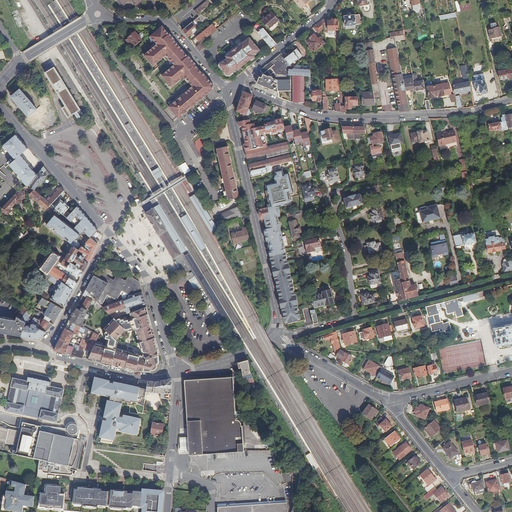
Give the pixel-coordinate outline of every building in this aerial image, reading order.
[(120,0),(123,3),(122,4),(127,10),(135,4),(132,1),(133,0),(137,4),(141,0),(120,0)] [(207,0),(194,11),(199,17),(218,0),(207,0)] [(234,4),(239,10),(244,6),(239,0),(234,4)] [(417,0),(410,0),(412,4),(413,10),(414,11),(418,10),(419,8),(418,3),(417,0)] [(461,11),(471,9),(469,3),(459,5),(461,11)] [(272,12),(262,21),(268,29),(279,20),(272,12)] [(356,14),(345,15),(346,26),(357,24),(357,23),(361,23),(359,14),(356,14)] [(199,17),(193,23),(195,25),(201,20),(199,17)] [(324,18),(321,21),(323,29),(324,33),(328,33),(328,30),(337,30),(337,18),(332,19),(332,20),(328,21),(324,18)] [(323,29),(321,21),(313,28),(318,33),(323,29)] [(252,27),(271,48),(277,44),(273,39),(258,22),(252,27)] [(490,38),(502,35),(499,26),(496,26),(495,22),(490,23),(491,29),(488,29),(490,38)] [(182,30),(188,37),(192,33),(191,31),(196,27),(195,25),(193,23),(182,30)] [(205,36),(206,38),(216,29),(212,24),(196,38),(199,42),(205,36)] [(169,107),(179,119),(210,92),(213,90),(213,85),(202,72),(202,73),(195,65),(196,64),(188,55),(188,56),(174,39),(175,39),(173,37),(174,36),(173,35),(172,35),(170,33),(169,33),(162,26),(160,28),(150,36),(157,44),(145,55),(154,67),(167,56),(175,66),(163,77),(173,89),(185,78),(193,87),(169,107)] [(135,32),(127,40),(130,43),(132,42),(136,46),(143,40),(142,39),(144,36),(145,34),(144,33),(141,33),(138,35),(135,32)] [(317,39),(312,33),(307,37),(308,38),(304,41),(314,52),(324,44),(319,38),(317,39)] [(257,53),(259,51),(259,49),(249,38),(246,41),(247,42),(245,44),(243,43),(240,45),(238,47),(237,48),(238,49),(236,50),(235,49),(235,50),(231,52),(229,54),(227,57),(226,57),(227,59),(225,61),(221,65),(220,66),(228,76),(229,76),(230,76),(233,73),(235,72),(237,70),(238,71),(241,68),(251,60),(254,58),(254,57),(254,56),(253,55),(256,53),(257,53)] [(302,43),(299,39),(290,47),(292,49),(295,46),(297,47),(302,43)] [(364,42),(374,92),(375,98),(381,97),(372,41),(364,42)] [(401,111),(409,110),(405,89),(403,80),(402,76),(396,46),(388,48),(401,111)] [(280,55),(274,60),(276,75),(285,76),(293,76),(304,78),(305,78),(307,78),(306,69),(292,68),(290,64),(298,58),(298,59),(302,56),(297,49),(283,59),(280,55)] [(268,88),(278,92),(278,91),(276,75),(274,60),(263,69),(260,71),(263,75),(262,78),(261,77),(258,84),(268,88)] [(464,82),(469,81),(466,64),(460,65),(462,77),(463,77),(464,82)] [(227,77),(229,76),(228,76),(220,66),(219,68),(227,77)] [(58,95),(65,106),(61,108),(67,118),(74,114),(77,119),(83,115),(80,110),(54,67),(44,73),(58,95)] [(511,68),(498,71),(500,80),(511,77),(511,68)] [(18,76),(22,80),(28,74),(25,70),(18,76)] [(415,74),(412,75),(413,78),(415,90),(424,89),(423,80),(417,81),(415,74)] [(276,75),(278,91),(290,90),(290,79),(285,78),(285,76),(276,75)] [(292,102),(304,106),(304,78),(293,76),(292,102)] [(482,94),(487,93),(484,76),(474,78),(477,93),(482,92),(482,94)] [(413,78),(403,80),(405,89),(410,88),(411,91),(415,90),(413,78)] [(338,79),(327,80),(328,91),(335,90),(335,92),(337,91),(338,90),(339,90),(338,79)] [(453,84),(455,94),(457,93),(469,91),(471,91),(469,81),(464,82),(453,84)] [(434,85),(436,94),(438,94),(439,96),(450,93),(448,83),(434,85)] [(436,94),(434,85),(427,87),(429,97),(434,96),(434,95),(436,94)] [(28,116),(37,108),(20,89),(11,96),(28,116)] [(320,99),(321,90),(313,90),(312,101),(320,101),(320,99)] [(238,111),(247,115),(252,96),(243,93),(242,92),(240,94),(238,102),(240,102),(238,111)] [(363,105),(376,104),(375,98),(374,92),(362,93),(363,105)] [(346,103),(341,103),(341,112),(343,112),(346,113),(346,109),(354,109),(355,109),(355,103),(357,103),(357,97),(346,97),(346,103)] [(269,112),(271,107),(256,101),(253,110),(263,114),(264,112),(266,113),(269,112)] [(508,129),(506,117),(506,115),(503,115),(503,118),(502,118),(503,122),(490,125),(491,131),(495,131),(496,132),(509,130),(508,129)] [(284,129),(282,120),(274,121),(275,123),(273,123),(273,124),(265,125),(266,127),(256,128),(255,123),(251,124),(250,119),(248,120),(240,122),(240,124),(243,124),(247,143),(245,143),(247,151),(267,147),(264,133),(267,132),(267,133),(273,132),(273,133),(277,132),(277,131),(285,130),(284,129)] [(310,120),(305,119),(308,133),(308,134),(313,133),(310,120)] [(292,127),(284,129),(285,130),(286,136),(287,141),(295,139),(293,131),(292,127)] [(354,128),(342,128),(343,134),(349,134),(349,139),(355,139),(354,133),(354,128)] [(354,133),(355,139),(361,139),(361,135),(367,135),(366,128),(354,128),(354,133)] [(297,130),(293,131),(295,139),(296,145),(303,143),(301,135),(300,131),(297,132),(297,130)] [(324,142),(334,140),(332,133),(331,130),(322,133),(324,142)] [(456,141),(455,131),(438,134),(440,144),(456,141)] [(381,132),(374,134),(375,137),(368,138),(372,155),(382,153),(380,143),(384,142),(381,132)] [(420,143),(430,141),(428,132),(424,132),(423,132),(412,134),(414,143),(419,142),(420,143)] [(308,133),(301,135),(303,143),(304,147),(311,145),(308,134),(308,133)] [(28,148),(15,134),(2,144),(4,146),(7,150),(15,159),(9,165),(14,170),(16,173),(18,174),(18,175),(24,183),(27,186),(28,185),(30,186),(37,175),(35,172),(33,170),(29,165),(28,166),(26,164),(27,162),(21,155),(22,154),(21,152),(22,151),(24,152),(28,148)] [(401,134),(389,136),(391,146),(399,144),(403,143),(401,134)] [(283,164),(293,162),(291,156),(290,149),(288,142),(267,147),(247,151),(248,158),(267,154),(269,160),(249,165),(251,171),(271,166),(283,164)] [(399,144),(391,146),(392,152),(401,150),(399,144)] [(435,160),(439,159),(438,151),(436,146),(431,148),(435,160)] [(227,147),(217,149),(219,155),(229,199),(238,197),(235,182),(227,147)] [(293,162),(283,164),(284,167),(289,166),(290,171),(295,170),(293,162)] [(182,165),(178,167),(182,174),(186,172),(190,170),(188,166),(185,163),(182,165)] [(363,163),(356,165),(357,169),(354,170),(356,178),(366,176),(363,163)] [(48,201),(36,191),(37,190),(47,176),(46,175),(48,172),(43,165),(37,175),(30,186),(35,190),(30,195),(47,208),(51,203),(48,201)] [(252,177),(273,172),(271,166),(251,171),(252,177)] [(158,168),(151,172),(155,179),(162,174),(158,168)] [(330,184),(340,182),(338,169),(330,171),(331,175),(328,176),(330,184)] [(259,209),(270,256),(285,253),(283,248),(284,248),(277,215),(280,214),(278,207),(291,204),(288,192),(293,191),(289,173),(283,175),(282,170),(275,172),(275,174),(274,174),(275,182),(265,185),(270,204),(267,205),(267,207),(259,209)] [(310,184),(302,186),(305,199),(316,196),(314,188),(311,189),(310,184)] [(379,184),(371,186),(374,197),(382,195),(379,184)] [(48,201),(51,203),(52,204),(64,190),(61,187),(48,201)] [(24,199),(27,197),(25,190),(17,193),(0,210),(0,211),(3,213),(4,211),(8,214),(11,211),(9,210),(16,203),(17,205),(22,201),(21,200),(23,198),(24,199)] [(194,191),(187,195),(207,230),(211,228),(214,226),(207,214),(203,207),(194,191)] [(349,198),(344,199),(347,209),(364,204),(361,194),(357,195),(348,197),(349,198)] [(69,206),(61,199),(55,206),(56,208),(62,212),(64,214),(69,206)] [(11,211),(17,205),(16,203),(9,210),(11,211)] [(158,205),(152,208),(154,210),(158,218),(160,221),(162,219),(164,223),(166,227),(165,228),(167,232),(169,236),(170,237),(181,254),(194,275),(203,290),(212,305),(228,331),(234,328),(210,288),(194,263),(181,241),(158,205)] [(380,205),(372,208),(373,212),(371,213),(373,220),(383,218),(380,205)] [(434,220),(441,218),(437,205),(428,208),(428,209),(421,211),(420,211),(423,223),(430,221),(430,220),(433,220),(434,220)] [(86,215),(78,206),(68,217),(74,223),(78,224),(86,215)] [(220,215),(224,223),(243,215),(240,207),(220,215)] [(58,217),(62,212),(56,208),(45,222),(71,242),(70,244),(73,246),(77,249),(80,246),(79,242),(76,241),(83,234),(85,234),(90,238),(91,237),(94,232),(97,231),(96,230),(97,228),(95,226),(88,218),(86,215),(78,224),(74,228),(64,220),(63,221),(58,217)] [(152,208),(144,213),(147,220),(149,223),(151,224),(156,233),(158,238),(162,243),(165,248),(172,259),(174,258),(181,254),(170,237),(169,236),(167,232),(165,228),(166,227),(164,223),(162,219),(160,221),(158,218),(154,210),(152,208)] [(289,221),(294,240),(296,239),(295,237),(299,236),(298,232),(300,232),(298,224),(296,225),(295,220),(289,221)] [(244,230),(230,234),(233,244),(239,242),(239,241),(250,238),(246,227),(242,228),(244,230)] [(33,236),(27,231),(22,238),(28,243),(33,236)] [(461,235),(453,237),(456,248),(475,243),(473,233),(462,236),(461,235)] [(443,256),(447,254),(446,248),(446,247),(443,235),(438,236),(440,243),(429,246),(430,251),(431,251),(432,258),(437,257),(436,254),(442,253),(443,256)] [(89,261),(98,243),(91,237),(90,238),(89,240),(88,239),(87,239),(86,240),(83,243),(85,245),(84,246),(85,247),(85,248),(86,248),(85,249),(81,247),(79,250),(86,255),(84,259),(89,261)] [(319,238),(304,241),(307,254),(315,252),(315,249),(321,247),(319,238)] [(498,239),(486,241),(487,248),(488,253),(501,251),(500,250),(506,249),(504,238),(498,239)] [(375,241),(367,243),(369,254),(382,251),(380,243),(375,244),(375,241)] [(402,280),(406,299),(418,296),(415,285),(411,286),(400,241),(396,242),(398,250),(395,251),(397,261),(399,270),(400,275),(402,280)] [(84,271),(89,261),(84,259),(86,255),(79,250),(77,249),(73,246),(65,259),(81,270),(84,271)] [(49,273),(54,267),(58,261),(62,256),(53,251),(40,269),(45,273),(43,275),(49,279),(49,280),(56,285),(57,284),(58,286),(51,298),(64,306),(65,306),(74,290),(49,273)] [(286,256),(285,252),(285,253),(270,256),(273,268),(273,267),(274,270),(275,271),(275,273),(275,275),(274,276),(280,299),(281,299),(281,302),(282,302),(282,303),(282,304),(282,305),(282,307),(281,307),(284,319),(287,319),(288,322),(297,320),(296,317),(299,316),(299,311),(297,312),(296,309),(298,308),(297,304),(296,304),(294,296),(295,296),(294,292),(293,292),(292,289),(293,288),(291,280),(290,280),(289,277),(291,276),(290,272),(289,272),(287,264),(288,264),(287,260),(285,260),(285,257),(286,256)] [(80,272),(81,270),(65,259),(62,256),(58,261),(63,265),(68,267),(68,269),(71,270),(70,272),(78,277),(79,274),(80,272)] [(54,267),(59,270),(63,265),(58,261),(54,267)] [(74,290),(78,282),(70,276),(69,277),(59,270),(54,267),(49,273),(74,290)] [(379,282),(377,270),(369,272),(370,276),(367,276),(369,285),(379,282)] [(399,301),(406,299),(402,280),(400,275),(399,270),(393,272),(394,277),(395,281),(399,301)] [(129,308),(145,304),(139,282),(129,277),(127,282),(118,277),(115,282),(101,274),(99,278),(94,275),(86,290),(92,296),(104,308),(110,314),(126,308),(128,313),(130,312),(129,308)] [(451,287),(458,285),(456,275),(453,275),(449,279),(450,281),(451,287)] [(189,280),(196,290),(201,287),(195,277),(189,280)] [(92,296),(86,290),(83,295),(90,299),(92,296)] [(373,292),(361,295),(362,303),(367,302),(367,304),(375,302),(373,292)] [(331,293),(313,298),(316,308),(334,303),(331,293)] [(478,293),(426,307),(428,318),(433,316),(435,323),(430,325),(432,332),(439,330),(440,333),(444,331),(445,333),(451,332),(449,322),(443,323),(443,321),(441,321),(439,314),(440,314),(439,310),(440,308),(442,308),(445,309),(446,309),(447,315),(455,313),(456,318),(464,316),(461,307),(463,306),(461,302),(464,301),(464,302),(479,299),(479,297),(478,293)] [(90,299),(83,295),(78,305),(82,307),(80,310),(86,313),(89,306),(91,307),(93,304),(95,305),(95,306),(100,312),(104,308),(92,296),(90,299)] [(55,321),(63,310),(43,298),(39,303),(48,309),(44,315),(46,316),(51,319),(51,318),(55,321)] [(177,298),(172,301),(178,311),(176,320),(187,338),(184,344),(189,347),(193,337),(182,318),(184,310),(177,298)] [(49,322),(51,319),(46,316),(43,320),(41,319),(40,321),(34,318),(31,323),(31,327),(28,326),(28,323),(30,319),(31,320),(32,318),(30,316),(33,312),(24,307),(17,317),(26,322),(22,336),(32,338),(33,338),(40,337),(47,332),(49,329),(53,324),(49,322)] [(110,338),(108,346),(102,344),(103,343),(96,341),(94,345),(92,350),(88,359),(112,365),(112,364),(114,364),(114,366),(119,367),(120,362),(126,364),(126,368),(139,371),(156,371),(158,370),(158,368),(158,356),(160,355),(147,307),(130,313),(132,321),(125,323),(124,319),(121,320),(120,319),(119,320),(118,322),(114,319),(104,329),(107,332),(106,332),(106,333),(106,335),(106,337),(110,338)] [(86,313),(80,310),(76,308),(70,320),(84,328),(85,323),(82,321),(84,318),(84,319),(86,316),(85,316),(87,313),(86,313)] [(315,310),(311,311),(314,325),(319,323),(315,310)] [(0,332),(22,336),(26,322),(17,317),(17,320),(0,317),(0,332)] [(422,317),(412,319),(415,330),(424,327),(422,317)] [(79,337),(84,328),(70,320),(66,328),(74,334),(77,335),(76,335),(79,337)] [(393,323),(396,335),(409,332),(407,320),(393,323)] [(391,325),(377,328),(380,340),(384,339),(385,343),(393,341),(391,334),(393,334),(391,325)] [(74,334),(66,328),(54,350),(77,356),(79,347),(77,345),(70,342),(74,334)] [(511,328),(504,330),(504,329),(496,331),(497,338),(498,345),(499,345),(502,345),(509,343),(511,342),(511,328)] [(364,333),(360,334),(361,340),(365,340),(366,341),(375,339),(372,329),(364,331),(364,333)] [(325,336),(327,340),(332,338),(333,343),(334,343),(338,355),(338,354),(340,353),(342,350),(337,333),(337,332),(325,336)] [(355,332),(343,335),(345,346),(358,343),(355,332)] [(95,333),(90,343),(94,345),(96,341),(99,335),(95,333)] [(90,343),(82,338),(80,344),(92,350),(94,345),(90,343)] [(346,354),(348,351),(342,350),(340,353),(338,354),(343,357),(341,360),(347,364),(345,366),(348,368),(350,366),(354,359),(346,354)] [(248,360),(237,362),(239,368),(241,368),(243,376),(247,379),(253,378),(251,372),(248,360)] [(382,369),(369,361),(364,370),(377,377),(381,370),(382,369)] [(435,366),(427,367),(429,375),(436,373),(435,366)] [(424,367),(413,370),(415,378),(422,376),(422,378),(426,377),(424,367)] [(409,369),(398,372),(400,382),(411,379),(409,369)] [(394,377),(381,370),(377,377),(377,378),(390,385),(394,377)] [(23,416),(25,416),(39,419),(40,420),(57,423),(64,391),(51,388),(52,383),(53,379),(30,374),(28,382),(14,379),(6,412),(14,414),(15,414),(23,416)] [(191,386),(185,392),(189,454),(206,453),(244,451),(243,425),(242,425),(241,422),(239,421),(236,420),(234,376),(197,379),(191,386)] [(103,379),(96,377),(93,391),(100,393),(103,379)] [(122,384),(103,379),(100,393),(100,395),(111,398),(110,402),(119,404),(122,384)] [(184,380),(185,392),(191,386),(197,379),(184,380)] [(254,379),(251,380),(251,385),(253,385),(256,394),(257,394),(259,393),(254,379)] [(173,383),(169,380),(157,383),(148,383),(147,390),(146,394),(154,394),(161,394),(161,399),(171,400),(173,383)] [(147,390),(122,384),(119,404),(121,404),(122,400),(125,401),(125,403),(132,404),(133,402),(138,404),(139,399),(142,400),(143,398),(145,399),(146,394),(147,390)] [(511,398),(511,387),(503,389),(505,400),(511,398)] [(477,407),(489,404),(487,393),(476,396),(477,402),(476,403),(477,407)] [(457,414),(469,410),(467,398),(454,402),(457,414)] [(246,414),(266,409),(262,400),(256,402),(254,401),(251,402),(250,403),(245,405),(245,407),(244,407),(246,414)] [(437,413),(449,410),(447,400),(434,403),(437,413)] [(101,442),(112,444),(119,404),(110,402),(110,405),(108,404),(106,414),(108,414),(105,425),(103,425),(101,434),(103,434),(102,438),(101,442)] [(119,404),(112,444),(114,437),(116,437),(117,431),(117,430),(120,431),(120,432),(136,436),(137,433),(139,433),(141,423),(139,422),(140,419),(124,416),(124,417),(120,416),(120,415),(122,408),(120,408),(121,404),(119,404)] [(415,415),(424,419),(429,409),(420,404),(419,408),(418,407),(416,411),(417,412),(415,415)] [(378,413),(369,406),(362,414),(371,421),(378,413)] [(23,423),(42,428),(42,426),(43,421),(39,420),(39,419),(25,416),(25,417),(24,422),(21,422),(23,423)] [(386,433),(392,427),(386,420),(384,422),(381,418),(375,424),(378,428),(380,426),(386,433)] [(440,429),(433,420),(423,428),(430,437),(440,429)] [(23,423),(22,429),(16,455),(34,460),(40,434),(42,428),(23,423)] [(164,425),(153,423),(151,435),(162,437),(164,425)] [(61,428),(42,426),(42,428),(40,434),(34,460),(40,461),(38,478),(47,478),(48,474),(71,476),(72,476),(73,474),(72,473),(71,472),(70,472),(70,467),(72,468),(72,467),(75,462),(77,456),(78,450),(78,444),(78,441),(78,440),(77,439),(77,438),(78,438),(80,431),(78,431),(78,429),(77,427),(75,425),(72,424),(69,426),(67,429),(65,429),(61,428)] [(0,442),(15,446),(18,431),(4,428),(4,427),(0,426),(0,442)] [(400,440),(394,432),(385,439),(391,447),(398,442),(400,440)] [(471,440),(462,442),(465,456),(475,454),(471,440)] [(498,453),(509,451),(507,441),(493,445),(494,451),(497,451),(498,453)] [(456,453),(449,442),(441,448),(448,459),(456,453)] [(411,451),(406,444),(395,452),(400,459),(411,451)] [(487,445),(478,447),(480,457),(489,454),(487,445)] [(311,453),(305,457),(310,464),(314,470),(320,467),(311,453)] [(413,470),(421,464),(415,457),(407,463),(413,470)] [(287,460),(277,464),(281,472),(292,472),(287,460)] [(427,494),(435,488),(432,484),(436,481),(428,470),(420,476),(429,487),(425,490),(427,494)] [(509,474),(497,477),(500,488),(503,487),(503,485),(511,483),(509,474)] [(0,511),(22,511),(23,507),(23,505),(28,505),(27,507),(33,508),(35,498),(25,496),(23,496),(24,489),(26,489),(26,485),(7,479),(5,484),(10,486),(11,486),(10,492),(6,491),(6,495),(4,495),(3,509),(0,508),(0,511)] [(490,497),(498,495),(497,491),(499,490),(496,480),(486,483),(488,493),(490,493),(490,497)] [(473,493),(483,490),(481,482),(476,483),(474,482),(472,483),(471,484),(473,493)] [(60,487),(47,486),(46,495),(41,494),(40,508),(45,508),(45,510),(52,510),(52,509),(63,510),(64,494),(60,494),(60,487)] [(440,503),(448,497),(441,488),(437,491),(435,488),(427,494),(424,496),(427,499),(433,494),(440,503)] [(78,490),(75,490),(72,511),(161,511),(163,492),(155,492),(154,494),(133,492),(133,494),(127,494),(127,493),(111,492),(101,492),(101,490),(79,489),(78,490)] [(220,504),(217,504),(217,511),(286,511),(286,502),(235,506),(235,503),(220,504)]
